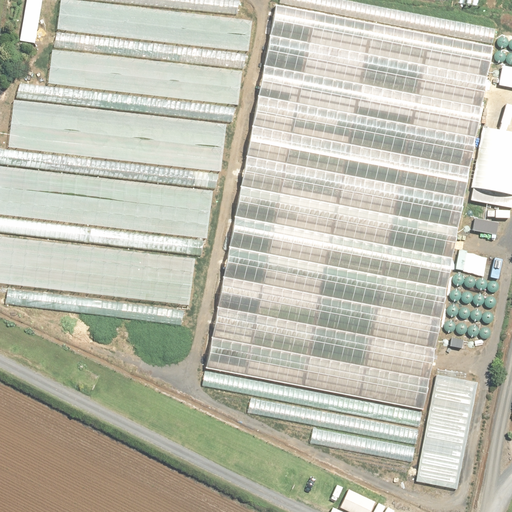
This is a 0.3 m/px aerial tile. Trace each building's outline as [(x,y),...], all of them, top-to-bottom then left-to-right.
[(42,0),(28,0),(21,42),(35,45),(42,0)] [(234,32),(48,8),(44,39),(230,64),(234,32)] [(263,18),(193,381),(409,423),(470,108),(479,60),(263,18)] [(0,292),(169,318),(235,78),(43,58),(30,100),(2,95),(0,110),(0,292)] [(477,255),(460,251),(456,269),(473,273),(477,255)] [(423,384),(406,490),(444,496),(461,390),(423,384)] [(379,511),(382,506),(349,491),(341,508),(348,511),(379,511)]
